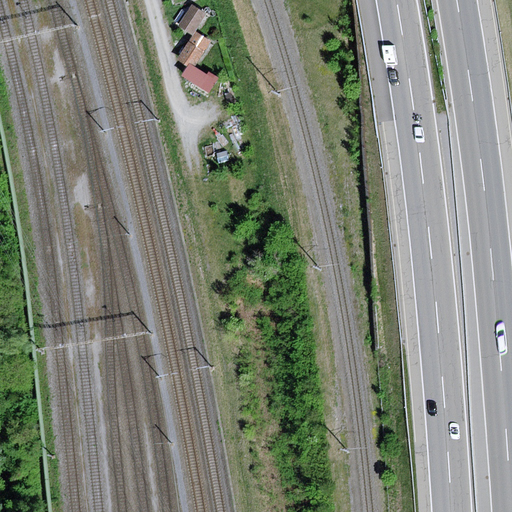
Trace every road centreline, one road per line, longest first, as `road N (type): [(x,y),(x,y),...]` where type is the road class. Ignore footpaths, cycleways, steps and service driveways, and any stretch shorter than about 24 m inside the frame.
road 1 (motorway): [(400,0),(448,380),(456,511)]
road 2 (motorway): [(511,442),(483,141),(459,0)]
road 3 (unclassified): [(148,0),(183,127)]
